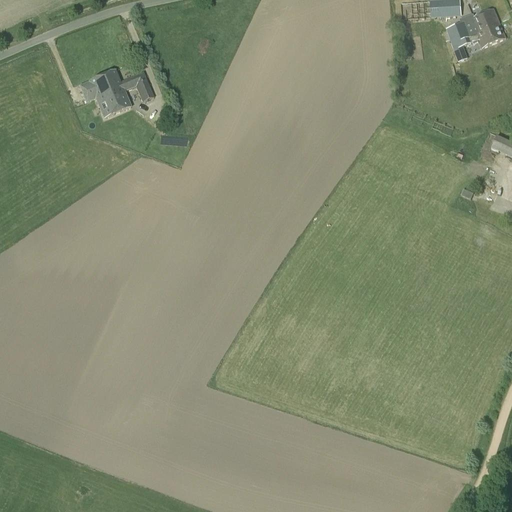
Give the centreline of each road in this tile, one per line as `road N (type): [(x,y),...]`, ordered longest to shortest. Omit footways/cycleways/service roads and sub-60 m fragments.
road 1 (unclassified): [(0,53),(157,0)]
road 2 (track): [(460,511),(488,464),(511,394)]
